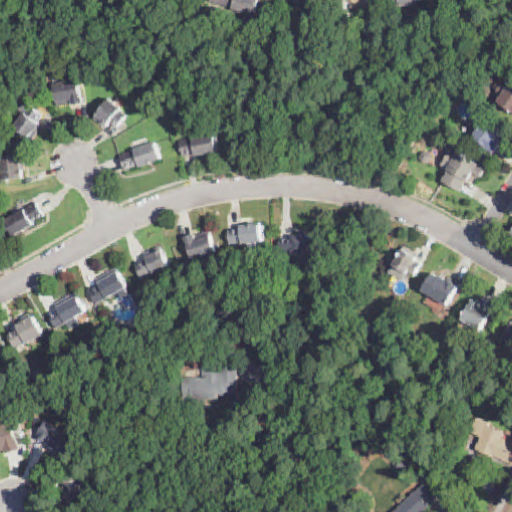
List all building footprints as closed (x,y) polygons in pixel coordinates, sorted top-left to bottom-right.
[(260,0),(256,16),(244,12),(244,13),(237,11),(211,3),(211,0),(260,0)] [(420,0),(421,3),(414,4),(414,5),(395,9),(393,0),(420,0)] [(84,104),(75,106),(74,106),(74,104),(59,107),(55,85),(76,81),(80,81),(84,104)] [(511,111),(499,103),(504,96),(498,92),(503,84),(511,90),(511,111)] [(34,142),(16,128),(26,114),(17,108),(23,99),(45,115),(39,123),(44,127),(34,142)] [(124,122),(123,123),(119,128),(111,122),(106,129),(95,119),(112,99),(123,109),(121,110),(129,116),(124,122)] [(495,154),(474,137),(488,120),(506,134),(500,142),(503,144),(495,154)] [(219,153),(210,155),(197,158),(196,155),(184,157),(181,142),(216,135),(219,153)] [(152,165),(143,169),(142,169),(141,166),(127,171),(121,156),(157,143),(163,161),(152,165)] [(452,150),(459,154),(460,153),(486,169),(484,174),(481,178),(474,174),(469,183),(467,182),(461,192),(443,180),(449,170),(442,166),(452,150)] [(428,163),(423,162),(421,158),(423,154),(426,151),(432,153),(433,157),(432,162),(428,163)] [(18,180),(5,181),(3,158),(4,158),(25,156),(26,171),(24,171),(24,179),(18,180)] [(24,232),(15,238),(6,221),(38,203),(46,217),(34,224),(35,226),(24,232)] [(235,246),(231,246),(230,230),(242,229),(242,227),(260,225),(262,225),(264,243),(235,246)] [(212,235),(217,251),(218,253),(211,255),(209,257),(207,258),(205,257),(194,261),(188,244),(187,244),(186,239),(211,231),(212,235)] [(319,238),(318,240),(317,256),(281,254),(281,249),(282,238),(293,239),(294,236),(319,238)] [(145,279),(143,280),(136,266),(147,260),(146,259),(152,256),(150,253),(161,247),(171,267),(145,279)] [(421,269),(416,277),(410,273),(409,274),(395,266),(397,262),(406,247),(420,255),(416,261),(423,265),(421,269)] [(131,296),(123,300),(120,295),(115,298),(114,296),(98,306),(90,292),(101,285),(100,283),(120,272),(129,288),(127,289),(131,296)] [(435,274),(441,278),(441,277),(448,281),(449,280),(460,287),(448,307),(430,296),(424,292),(435,274)] [(80,323),(82,325),(71,331),(68,325),(58,330),(51,318),(50,316),(60,310),(59,308),(79,297),(88,313),(78,318),(80,323)] [(487,300),(495,305),(496,306),(481,331),(466,322),(463,320),(474,301),(482,305),(485,300),(487,300)] [(32,343),(31,344),(28,345),(28,343),(17,350),(9,336),(20,329),(18,326),(35,317),(45,335),(32,343)] [(511,321),(503,341),(511,344),(511,321)] [(154,331),(150,333),(146,326),(150,324),(151,324),(154,331)] [(215,335),(204,335),(204,327),(215,326),(215,335)] [(428,342),(426,345),(420,342),(422,338),(422,337),(428,341),(428,342)] [(255,347),(248,347),(247,339),(255,339),(255,347)] [(219,396),(219,400),(192,402),(192,398),(184,399),(183,380),(221,377),(220,364),(238,362),(240,393),(226,394),(226,396),(219,396)] [(41,384),(37,386),(30,374),(38,370),(44,382),(41,384)] [(300,381),(293,381),(292,373),(300,373),(300,381)] [(19,432),(14,420),(21,418),(25,430),(19,432)] [(511,464),(496,457),(495,459),(478,450),(483,438),(472,433),(478,419),(492,425),(491,428),(506,435),(504,439),(511,442),(511,464)] [(21,450),(7,455),(5,450),(0,452),(0,426),(11,422),(21,450)] [(74,445),(65,457),(64,458),(57,453),(56,454),(46,446),(47,444),(37,436),(40,434),(48,423),(75,444),(74,445)] [(436,472),(430,476),(427,472),(433,468),(436,472)] [(85,502),(85,505),(68,507),(67,505),(65,505),(63,490),(65,489),(64,479),(81,477),(85,502)] [(434,486),(440,493),(441,495),(430,506),(431,507),(425,511),(396,511),(417,492),(418,493),(429,482),(434,486)]
